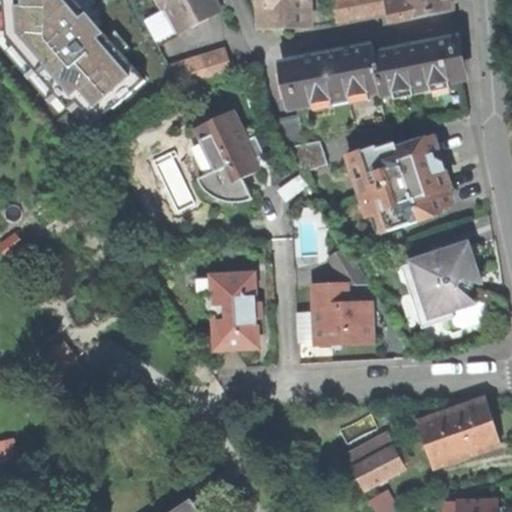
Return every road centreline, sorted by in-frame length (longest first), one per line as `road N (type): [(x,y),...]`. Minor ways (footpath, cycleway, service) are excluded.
road 1 (residential): [(233,389),(511,377)]
road 2 (residential): [(511,222),(484,0)]
road 3 (unknown): [(266,50),(485,18)]
